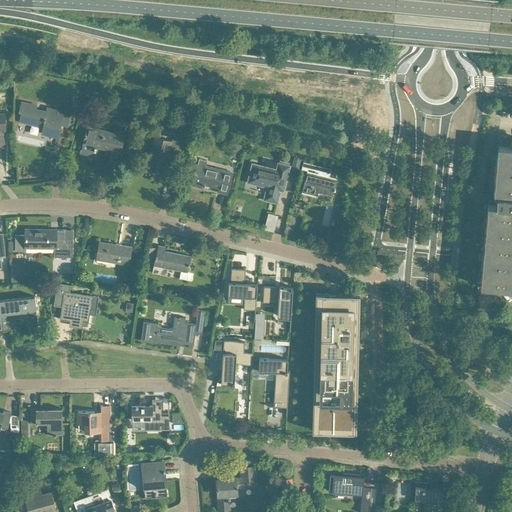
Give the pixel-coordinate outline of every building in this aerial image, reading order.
[(36,105),(22,102),(19,112),(22,112),(20,122),(31,124),(31,125),(32,125),(32,123),(45,126),(43,132),(58,136),(61,123),(68,124),(71,113),(48,108),(47,113),(35,110),(36,105)] [(114,121),(121,128),(128,120),(121,113),(114,121)] [(87,126),(81,152),(94,155),(96,147),(120,153),(124,135),(87,126)] [(511,146),(511,137),(511,135),(499,134),(494,194),(486,193),(486,194),(489,194),(488,204),(485,204),(484,213),(487,213),(486,220),(484,220),(483,229),(486,229),(485,237),(482,236),(481,245),(484,245),(483,253),(481,253),(480,261),(483,262),(482,269),(479,269),(479,278),(481,278),(481,285),(478,285),(477,289),(478,289),(478,286),(511,288),(511,146)] [(155,136),(147,170),(148,168),(164,172),(163,174),(164,174),(170,152),(182,154),(188,155),(190,145),(184,143),(185,139),(173,136),(172,140),(155,136)] [(235,143),(233,151),(240,153),(241,145),(235,143)] [(294,157),(289,176),(296,178),(301,159),(294,157)] [(196,168),(193,181),(219,188),(218,192),(227,194),(232,173),(205,166),(206,160),(199,158),(196,168)] [(283,191),(289,166),(290,162),(280,159),(277,170),(253,164),(248,182),(267,187),(264,199),(277,203),(280,190),(283,191)] [(307,170),(301,193),(317,197),(319,190),(333,194),(337,177),(307,170)] [(15,234),(15,251),(16,251),(16,250),(25,250),(25,247),(54,248),(55,257),(69,257),(69,256),(73,256),(73,230),(25,229),(26,229),(26,235),(15,234)] [(129,265),(132,246),(99,241),(96,259),(129,265)] [(158,248),(150,246),(147,259),(155,260),(152,272),(167,275),(169,268),(181,271),(180,278),(192,280),(193,279),(193,278),(193,277),(194,272),(188,271),(191,256),(183,254),(183,255),(164,251),(165,247),(158,245),(158,248)] [(20,262),(11,262),(12,280),(20,279),(20,262)] [(257,284),(245,283),(246,269),(231,268),(230,282),(229,282),(228,296),(245,297),(244,310),(256,311),(257,284)] [(293,287),(279,286),(279,288),(263,287),(262,303),(278,304),(277,318),(291,318),(293,287)] [(64,291),(60,319),(71,321),(71,319),(74,319),(73,326),(82,327),(83,327),(84,320),(89,321),(93,295),(75,293),(75,292),(64,291)] [(316,292),(312,430),(356,432),(357,397),(357,384),(359,340),(359,327),(360,293),(339,292),(329,292),(325,292),(320,292),(316,292)] [(0,300),(0,318),(1,331),(9,330),(7,314),(26,311),(29,335),(39,333),(35,296),(0,300)] [(198,308),(196,322),(204,323),(206,309),(198,308)] [(158,322),(143,320),(140,337),(155,339),(155,337),(168,338),(168,336),(177,337),(177,340),(193,342),(196,323),(185,322),(186,317),(179,316),(178,321),(174,321),(173,328),(158,326),(158,322)] [(243,341),(224,340),(221,384),(235,385),(236,363),(252,364),(253,352),(242,351),(243,341)] [(259,357),(258,371),(276,372),(273,405),(273,406),(286,407),(287,407),(290,370),(289,370),(289,372),(287,372),(288,359),(259,357)] [(152,405),(132,405),(132,420),(146,420),(146,430),(169,430),(169,413),(161,413),(161,402),(152,402),(152,405)] [(13,424),(21,423),(21,404),(12,404),(13,424)] [(62,434),(62,409),(41,409),(41,406),(29,406),(29,423),(48,422),(48,434),(62,434)] [(110,430),(109,406),(100,406),(100,413),(78,413),(78,424),(85,424),(85,432),(100,432),(100,442),(95,442),(95,454),(114,453),(114,430),(110,430)] [(0,411),(0,438),(4,439),(6,433),(7,429),(11,412),(10,412),(10,413),(4,412),(4,411),(3,410),(3,412),(0,411)] [(164,461),(142,463),(145,497),(142,498),(167,496),(164,461)] [(242,477),(217,479),(219,509),(230,508),(229,501),(231,501),(230,497),(239,496),(239,488),(256,487),(255,474),(261,473),(261,467),(255,467),(254,466),(241,467),(242,477)] [(364,487),(365,477),(344,475),(334,474),(332,491),(350,493),(362,494),(360,511),(373,511),(375,503),(370,502),(371,487),(364,487)] [(410,496),(413,475),(408,474),(407,479),(401,478),(398,494),(410,496)] [(293,492),(292,481),(292,477),(281,478),(283,493),(293,492)] [(56,511),(51,490),(42,493),(39,480),(22,485),(29,511),(56,511)] [(415,482),(414,497),(423,497),(422,500),(427,500),(425,511),(448,511),(450,501),(442,500),(443,484),(443,486),(427,485),(427,483),(415,482)] [(82,503),(75,505),(77,511),(86,511),(88,511),(107,511),(114,509),(106,488),(99,491),(100,496),(93,498),(92,496),(81,500),(82,503)]
